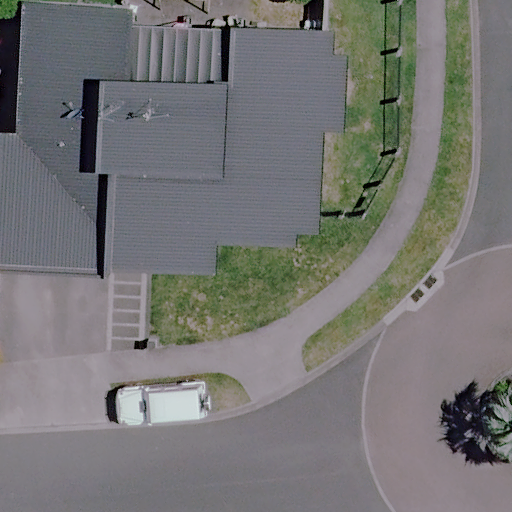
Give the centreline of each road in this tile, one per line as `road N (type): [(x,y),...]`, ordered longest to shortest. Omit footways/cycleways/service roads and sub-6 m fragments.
road 1 (residential): [(414,436),(0,509)]
road 2 (residential): [(414,436),(423,369),(442,340),(468,317),(511,301)]
